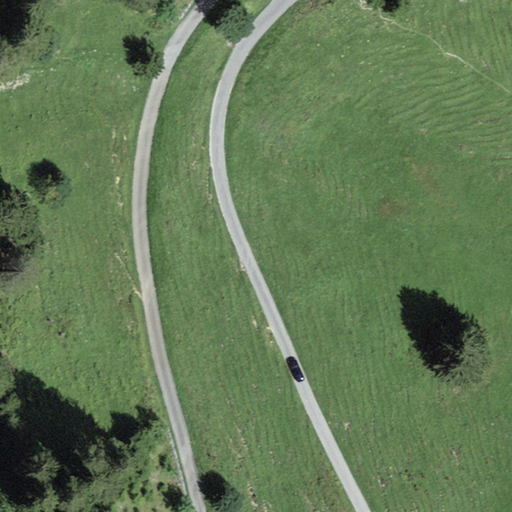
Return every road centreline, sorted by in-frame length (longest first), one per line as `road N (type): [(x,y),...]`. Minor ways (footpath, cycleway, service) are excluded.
road 1 (unclassified): [(361,511),(233,219),(218,159),(227,80),(283,0)]
road 2 (unclassified): [(209,0),(165,68),(139,179),(142,260),(197,511)]
